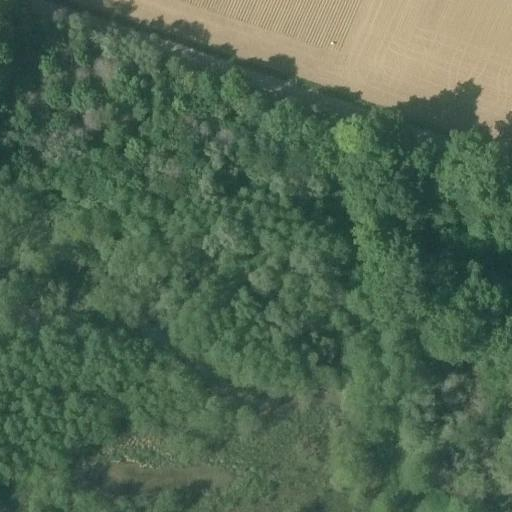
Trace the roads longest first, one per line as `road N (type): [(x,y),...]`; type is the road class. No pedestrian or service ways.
road 1 (unclassified): [(511,169),(10,0)]
road 2 (track): [(342,112),(413,511)]
